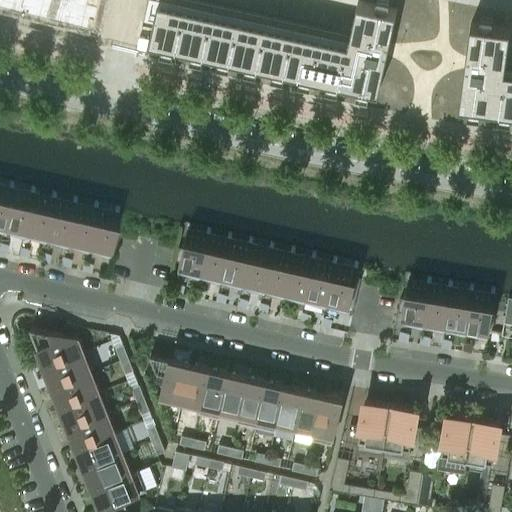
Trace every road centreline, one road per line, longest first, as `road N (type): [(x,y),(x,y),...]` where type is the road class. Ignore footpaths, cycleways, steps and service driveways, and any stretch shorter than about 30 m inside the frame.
road 1 (residential): [(511,386),(361,361),(0,275)]
road 2 (tertiary): [(0,77),(190,125),(511,188)]
road 3 (residential): [(0,382),(52,511)]
